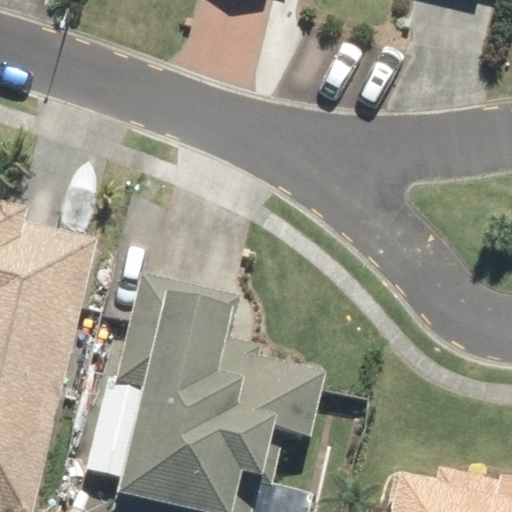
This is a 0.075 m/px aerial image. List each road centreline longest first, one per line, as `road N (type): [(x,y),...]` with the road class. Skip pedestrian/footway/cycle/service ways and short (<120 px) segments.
road 1 (residential): [(0,45),(354,154)]
road 2 (residential): [(354,154),(450,128),(511,128)]
